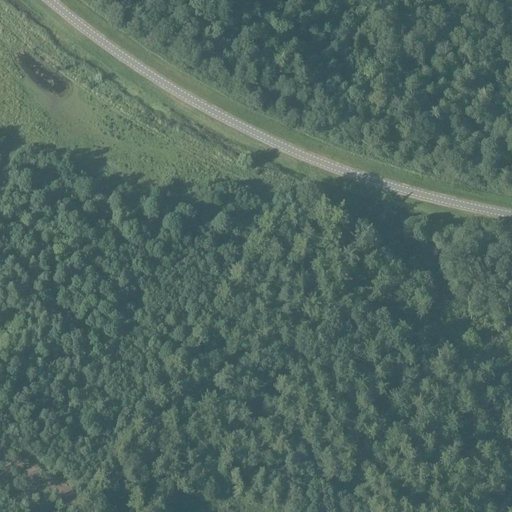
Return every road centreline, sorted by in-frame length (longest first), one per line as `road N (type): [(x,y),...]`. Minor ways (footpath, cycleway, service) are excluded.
road 1 (tertiary): [(511,214),(312,161),(121,57),(49,0)]
road 2 (track): [(0,177),(12,149),(75,136),(248,188)]
